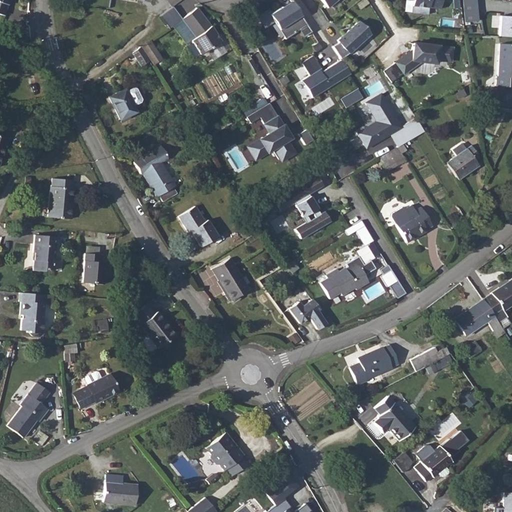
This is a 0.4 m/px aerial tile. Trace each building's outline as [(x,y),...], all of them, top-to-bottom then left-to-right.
[(365,0),(353,0),(352,1),(357,10),(362,7),(364,11),(370,8),(365,0)] [(429,7),(440,9),(441,0),(412,0),(411,11),(428,14),(429,7)] [(463,0),(465,21),(477,20),(475,0),(463,0)] [(311,32),(292,2),(282,9),(281,7),(271,13),(270,9),(258,17),(264,27),(274,22),(285,39),(298,30),(303,37),(311,32)] [(169,27),(173,25),(186,43),(190,41),(198,54),(220,40),(210,26),(197,8),(182,19),(173,6),(160,15),(169,27)] [(511,35),(511,16),(503,16),(502,35),(511,35)] [(337,40),(349,53),(370,34),(358,20),(337,40)] [(141,46),(150,59),(153,64),(163,58),(151,39),(141,46)] [(410,50),(384,70),(391,81),(403,74),(404,75),(420,62),(436,64),(437,60),(452,62),(454,46),(412,41),(410,50)] [(496,77),(495,87),(511,87),(511,44),(499,44),(497,77),(496,77)] [(150,59),(141,46),(133,51),(142,64),(150,59)] [(302,80),(313,97),(350,73),(341,59),(323,70),(314,53),(301,62),(309,75),(302,80)] [(124,90),(107,97),(119,120),(135,112),(132,107),(141,103),(133,88),(125,92),(124,90)] [(358,89),(341,99),(347,108),(363,98),(358,89)] [(357,132),(366,148),(402,127),(382,91),(365,102),(376,121),(357,132)] [(475,98),(476,103),(476,106),(477,108),(477,109),(477,110),(490,110),(490,106),(490,99),(486,99),(475,98)] [(246,146),(255,160),(274,149),(280,159),(295,151),(289,140),(292,138),(269,102),(246,116),(249,123),(260,118),(268,131),(246,146)] [(475,161),(469,152),(466,149),(465,150),(461,144),(452,150),(456,156),(446,163),(458,180),(478,165),(475,161)] [(142,174),(147,183),(149,182),(154,189),(152,190),(156,197),(174,186),(160,163),(167,158),(160,146),(133,163),(140,175),(142,174)] [(398,147),(379,157),(387,171),(405,160),(398,147)] [(50,187),(47,218),(70,219),(72,189),(70,188),(71,181),(52,179),(51,187),(50,187)] [(295,228),(301,238),(331,220),(325,210),(320,213),(309,193),(324,185),(320,180),(276,206),(280,212),(295,202),(305,222),(295,228)] [(396,225),(408,244),(428,231),(427,230),(433,226),(421,207),(414,211),(412,206),(406,210),(403,209),(393,215),(392,219),(396,225)] [(192,207),(175,217),(185,233),(188,232),(197,247),(214,237),(204,222),(202,223),(192,207)] [(374,241),(362,221),(345,230),(348,236),(356,232),(365,246),(374,241)] [(35,236),(34,254),(36,254),(35,272),(44,273),(48,270),(54,271),(57,238),(35,236)] [(85,245),(83,282),(104,284),(106,261),(101,261),(101,253),(100,253),(100,246),(85,245)] [(229,257),(210,269),(220,285),(218,286),(227,301),(230,298),(234,300),(238,296),(238,294),(248,288),(229,257)] [(326,280),(318,284),(328,300),(338,294),(340,297),(353,290),(354,292),(368,284),(363,277),(368,275),(375,271),(370,263),(363,267),(362,264),(359,259),(347,265),(348,268),(347,269),(339,274),(337,270),(325,277),(326,280)] [(397,299),(406,293),(388,264),(381,270),(397,299)] [(511,278),(482,299),(498,323),(506,318),(502,311),(511,304),(511,278)] [(44,293),(21,291),(19,300),(22,300),(21,314),(22,314),(21,329),(29,330),(29,332),(32,335),(40,335),(42,333),(43,321),(41,320),(44,293)] [(498,323),(482,299),(452,319),(464,336),(486,322),(495,336),(503,331),(498,323)] [(303,309),(299,304),(290,311),(301,326),(310,319),(319,331),(328,326),(318,313),(320,311),(313,302),(303,309)] [(131,316),(158,348),(176,335),(157,311),(153,314),(146,304),(131,316)] [(470,344),(462,348),(469,359),(476,354),(470,344)] [(358,363),(349,367),(357,385),(366,381),(365,379),(398,365),(389,345),(382,348),(381,347),(356,358),(358,363)] [(434,347),(409,360),(415,373),(440,359),(449,354),(445,347),(436,352),(434,347)] [(72,353),(64,354),(64,358),(64,362),(72,361),(72,353)] [(95,372),(85,376),(84,378),(87,384),(86,385),(86,386),(79,390),(86,404),(93,401),(94,402),(117,391),(109,374),(100,378),(97,372),(95,372)] [(19,406),(4,426),(20,437),(36,416),(38,418),(45,408),(38,403),(46,392),(32,382),(16,404),(19,406)] [(475,401),(469,394),(462,401),(468,408),(475,401)] [(414,427),(392,402),(387,396),(373,409),(378,415),(376,417),(377,418),(372,422),(382,434),(388,429),(398,441),(414,427)] [(271,423),(277,431),(280,429),(275,420),(271,423)] [(225,433),(206,449),(210,454),(210,458),(216,465),(219,465),(224,471),(226,470),(232,477),(250,462),(225,433)] [(419,462),(413,467),(425,482),(431,477),(432,478),(451,462),(438,446),(419,461),(419,462)] [(393,460),(402,471),(413,462),(404,451),(393,460)] [(265,491),(276,505),(285,499),(284,497),(298,485),(289,472),(265,491)] [(123,475),(106,474),(103,504),(135,507),(137,484),(123,483),(123,475)] [(511,511),(511,493),(504,493),(502,511),(511,511)] [(206,496),(188,511),(217,511),(218,511),(206,496)] [(309,511),(308,511),(310,509),(305,504),(294,511),(285,499),(276,505),(268,511),(309,511)]
